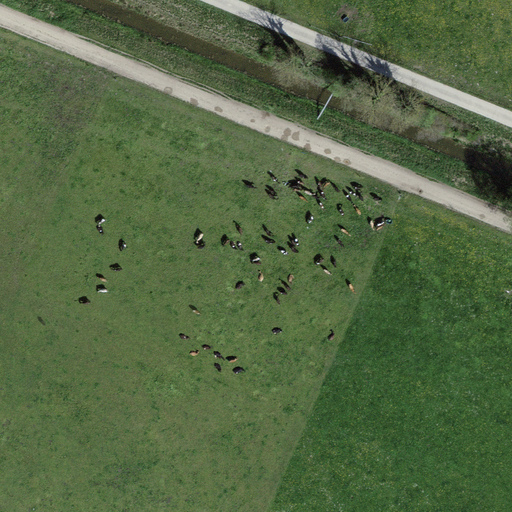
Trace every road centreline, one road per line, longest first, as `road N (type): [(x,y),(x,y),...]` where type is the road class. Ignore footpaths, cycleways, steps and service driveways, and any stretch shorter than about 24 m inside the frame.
road 1 (track): [(0,20),(511,228)]
road 2 (track): [(210,0),(511,122)]
